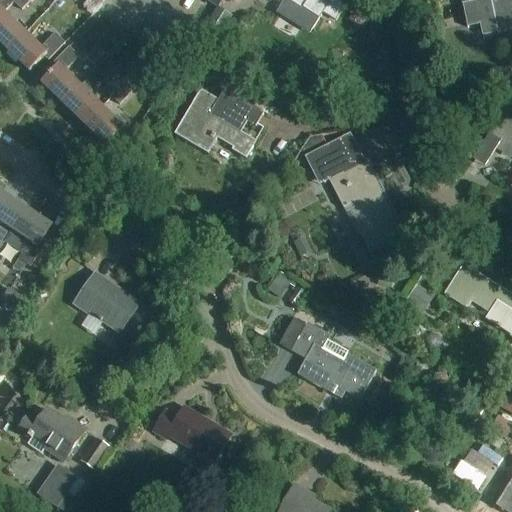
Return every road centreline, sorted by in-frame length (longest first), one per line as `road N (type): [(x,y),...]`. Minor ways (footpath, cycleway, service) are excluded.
road 1 (residential): [(450,511),(399,474),(249,397),(189,280),(0,150)]
road 2 (residential): [(390,0),(430,186),(511,243)]
